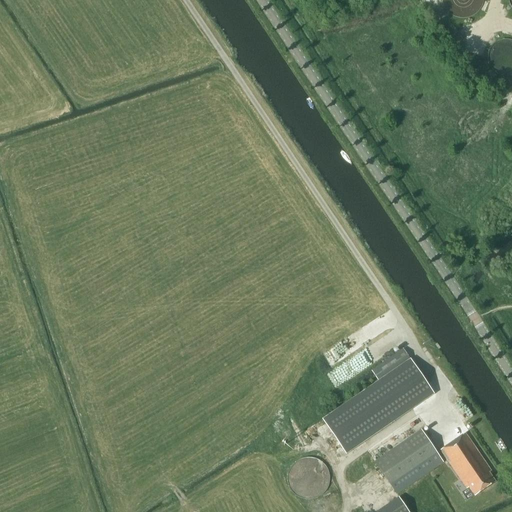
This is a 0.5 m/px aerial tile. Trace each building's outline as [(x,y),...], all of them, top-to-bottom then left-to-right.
[(434,394),(403,349),(371,370),(378,381),(322,419),(346,454),(434,394)] [(421,429),(374,461),(396,494),(443,462),(421,429)] [(466,434),(441,450),(468,490),(470,489),(475,496),(496,482),(489,473),(492,471),(466,434)] [(308,499),(315,499),(322,496),(327,492),(331,486),(332,479),(332,472),(329,465),(324,460),(318,457),(312,456),(306,456),(300,459),(295,463),(291,468),(289,474),(289,481),(291,488),(296,494),(302,498),(308,499)] [(409,511),(399,496),(375,511),(409,511)]
